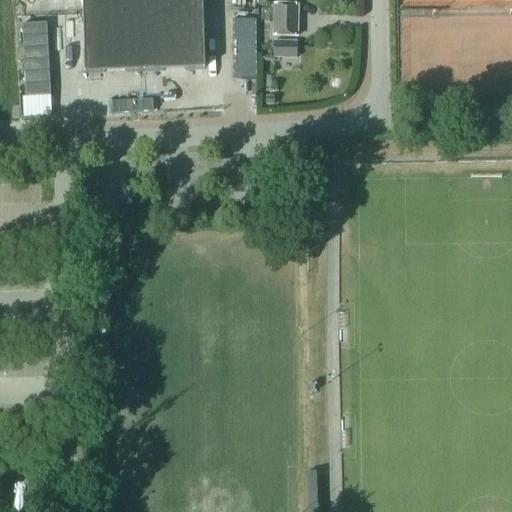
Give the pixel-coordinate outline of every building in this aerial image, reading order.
[(82,0),(85,73),(205,70),(202,0),(82,0)] [(272,6),(272,39),(297,39),(298,6),(272,6)] [(46,24),(22,25),(26,98),(51,97),(46,24)] [(276,58),(297,58),(297,41),(276,40),(276,58)] [(266,97),(266,106),(274,105),(274,97),(266,97)] [(153,100),(113,103),(114,115),(135,114),(139,113),(154,112),(153,100)] [(300,194),(315,194),(315,181),(300,180),(300,194)] [(307,471),(307,511),(319,511),(320,471),(307,471)] [(29,487),(29,475),(9,476),(9,487),(29,487)]
